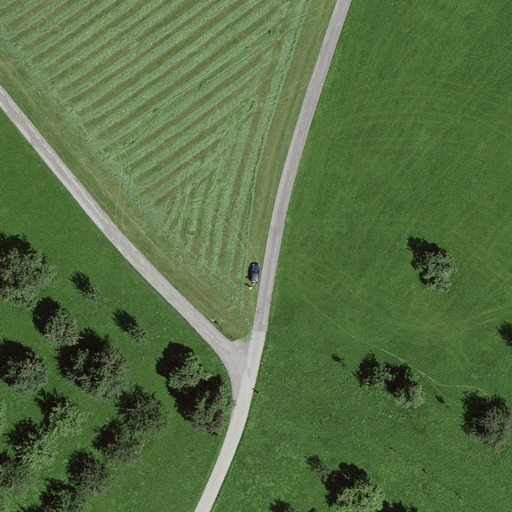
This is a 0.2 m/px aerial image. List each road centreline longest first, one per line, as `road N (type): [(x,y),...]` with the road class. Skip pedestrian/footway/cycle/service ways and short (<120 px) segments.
road 1 (track): [(252,372),(290,176),(347,0)]
road 2 (track): [(0,96),(82,199),(252,372)]
road 3 (track): [(211,493),(252,372)]
